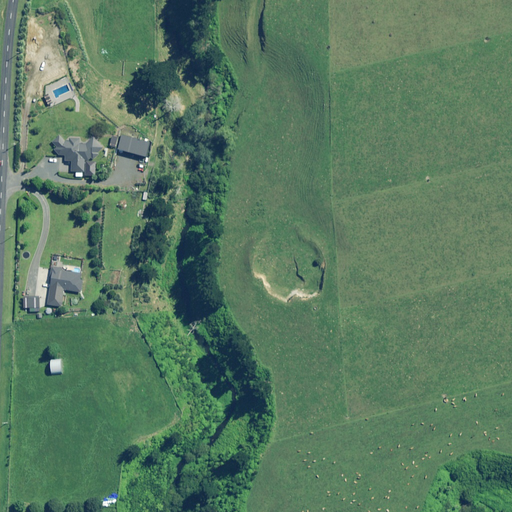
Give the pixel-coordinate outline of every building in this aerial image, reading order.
[(151,143),(123,135),(119,149),(147,157),(151,143)] [(56,146),(55,152),(58,152),(58,156),(65,156),(65,161),(72,161),(72,172),(85,172),(86,161),(89,161),(91,158),(94,160),(100,154),(99,153),(104,148),(94,137),(87,143),(81,143),(81,137),(69,136),(66,141),(60,136),(52,142),(56,146)] [(62,268),(53,267),(50,293),(64,294),(64,290),(82,292),(83,280),(81,280),(82,273),(62,271),(62,268)] [(40,298),(30,298),(30,308),(40,308),(40,298)] [(63,375),(62,359),(51,360),(52,375),(63,375)]
